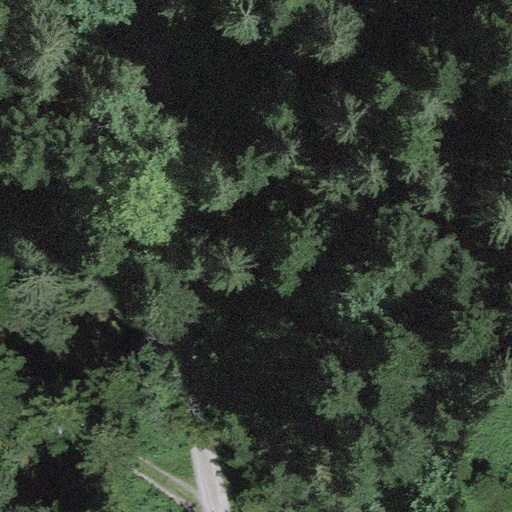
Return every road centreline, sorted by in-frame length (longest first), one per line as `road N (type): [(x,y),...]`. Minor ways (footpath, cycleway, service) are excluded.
road 1 (track): [(240,511),(176,0)]
road 2 (track): [(230,437),(0,369)]
